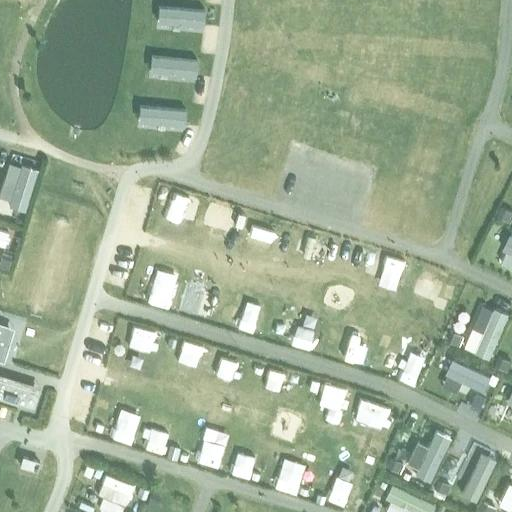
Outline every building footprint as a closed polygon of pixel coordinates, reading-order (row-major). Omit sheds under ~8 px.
[(202,20),(203,3),(155,2),(154,19),(202,20)] [(146,69),(189,71),(190,54),(148,51),(146,69)] [(177,123),(180,106),(137,99),(134,116),(177,123)] [(0,196),(21,202),(32,164),(5,156),(0,174),(0,196)] [(511,210),(504,207),(500,216),(510,221),(511,217),(511,210)] [(2,253),(0,258),(0,265),(8,268),(11,256),(2,253)] [(453,330),(449,339),(460,344),(464,334),(453,330)] [(511,360),(501,355),(497,364),(508,369),(511,361),(511,360)] [(35,390),(0,379),(0,397),(30,406),(35,390)] [(476,392),(470,405),(479,409),(485,396),(476,392)] [(19,450),(17,461),(35,465),(38,455),(19,450)] [(391,456),(387,465),(399,471),(403,462),(391,456)] [(116,504),(124,475),(103,469),(95,498),(116,504)] [(438,479),(434,488),(447,494),(451,485),(438,479)] [(141,487),(138,496),(146,499),(150,490),(141,487)] [(149,495),(145,504),(154,508),(158,499),(149,495)] [(483,501),(478,511),(493,511),(496,507),(483,501)]
